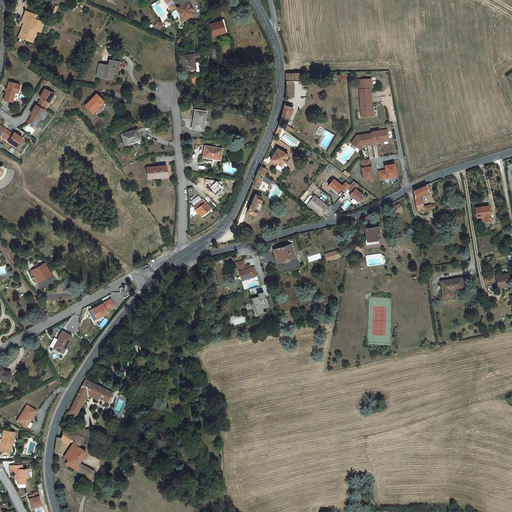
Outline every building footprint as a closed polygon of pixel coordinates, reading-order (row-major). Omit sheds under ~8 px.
[(169,6),(173,11),(178,7),(175,3),(172,0),(163,0),(170,6),(169,6)] [(196,13),(189,1),(178,7),(186,19),(196,13)] [(23,18),(43,25),(44,22),(38,19),(39,16),(26,11),(23,18)] [(37,30),(40,32),(43,25),(23,18),(22,21),(24,22),(19,36),(30,40),(35,29),(37,30)] [(227,32),(224,19),(220,20),(221,22),(211,25),(214,35),(227,32)] [(157,21),(154,26),(161,29),(163,24),(157,21)] [(196,72),(194,54),(182,55),(184,73),(196,72)] [(118,71),(120,61),(110,60),(109,65),(100,64),(98,75),(113,78),(114,71),(118,71)] [(9,80),(4,98),(15,101),(20,83),(9,80)] [(371,80),(361,81),(362,86),(360,87),(361,100),(372,99),(371,90),(371,87),(372,87),(371,80)] [(302,93),(302,84),(288,84),(288,88),(288,92),(294,92),(295,92),(302,93)] [(56,94),(47,88),(44,92),(45,93),(44,94),(43,93),(41,96),(42,97),(37,104),(44,108),(49,101),(50,102),(56,94)] [(97,94),(86,105),(93,113),(101,105),(102,106),(105,103),(97,94)] [(372,99),(361,100),(362,113),(364,113),(364,118),(375,117),(374,110),(373,110),(373,108),(372,99)] [(37,104),(36,103),(33,108),(34,108),(33,110),(32,109),(31,111),(32,112),(27,120),(33,124),(38,117),(40,118),(45,109),(44,108),(37,104)] [(101,105),(93,113),(94,114),(102,106),(101,105)] [(205,131),(207,121),(204,120),(206,112),(195,110),(192,127),(201,130),(202,131),(205,131)] [(281,128),(278,134),(283,138),(286,140),(287,135),(294,118),(293,118),(294,115),(288,113),(287,115),(285,114),(285,117),(283,121),(281,128)] [(0,134),(8,141),(7,142),(15,148),(22,139),(18,136),(17,137),(16,136),(16,135),(0,122),(0,134)] [(139,138),(136,131),(121,136),(125,145),(134,141),(133,140),(139,138)] [(373,133),(373,135),(373,145),(390,143),(389,132),(373,133)] [(280,144),(283,138),(278,134),(275,142),(280,144)] [(287,135),(286,140),(292,145),(295,141),(287,135)] [(358,136),(352,143),(360,150),(363,146),(373,146),(373,145),(373,135),(358,136)] [(223,148),(205,145),(204,158),(221,160),(223,148)] [(284,172),(290,161),(278,155),(272,167),(284,172)] [(370,161),(362,162),(363,169),(362,169),(364,182),(373,180),(372,168),(371,168),(370,161)] [(4,168),(5,166),(3,164),(1,166),(0,166),(0,188),(1,190),(9,184),(13,177),(14,169),(4,168)] [(158,175),(167,174),(166,166),(147,168),(148,179),(158,178),(158,175)] [(387,172),(379,173),(380,181),(397,179),(396,167),(386,168),(387,172)] [(257,180),(264,183),(267,177),(260,173),(257,180)] [(222,182),(206,180),(205,183),(209,184),(208,189),(215,197),(224,188),(221,185),(222,182)] [(257,180),(255,185),(262,189),(264,183),(257,180)] [(346,183),(342,187),(334,180),(328,186),(337,194),(340,190),(345,193),(348,190),(350,187),(346,183)] [(364,198),(355,190),(358,186),(354,182),(350,187),(348,190),(352,194),(350,197),(358,203),(360,202),(364,198)] [(270,192),(272,189),(271,189),(264,183),(262,189),(270,192)] [(431,183),(413,192),(416,210),(423,208),(421,195),(429,191),(428,188),(432,186),(431,183)] [(251,194),(258,197),(262,189),(255,185),(251,194)] [(306,203),(310,206),(316,199),(314,197),(312,197),(306,203)] [(329,210),(316,198),(316,199),(310,206),(321,216),(324,212),(326,214),(329,210)] [(264,206),(256,202),(248,219),(256,223),(264,206)] [(206,215),(201,208),(200,209),(198,205),(189,212),(196,222),(206,215)] [(402,210),(399,205),(391,209),(393,214),(402,210)] [(490,220),(487,206),(474,208),(476,218),(484,216),(485,221),(490,220)] [(378,240),(376,228),(365,230),(367,242),(378,240)] [(297,261),(293,244),(273,248),(277,266),(297,261)] [(339,250),(325,253),(327,260),(341,257),(339,250)] [(244,261),(237,262),(241,281),(256,277),(254,267),(250,268),(250,266),(246,267),(244,267),(244,265),(245,265),(244,261)] [(43,264),(32,271),(38,282),(45,278),(43,276),(48,273),(43,264)] [(498,288),(510,286),(508,275),(496,277),(498,288)] [(462,288),(460,279),(442,282),(444,296),(452,295),(451,290),(462,288)] [(251,305),(244,307),(247,317),(248,323),(251,323),(251,322),(255,321),(254,316),(260,315),(257,300),(251,302),(251,305)] [(94,309),(100,320),(111,314),(110,312),(118,307),(114,301),(106,305),(105,303),(94,309)] [(53,348),(63,353),(71,337),(61,332),(53,348)] [(78,400),(68,420),(76,425),(88,402),(95,406),(94,409),(97,411),(99,408),(105,412),(110,402),(85,387),(78,400)] [(23,410),(14,426),(24,432),(33,416),(23,410)] [(80,447),(86,437),(72,430),(67,439),(72,442),(80,447)] [(14,437),(3,435),(0,452),(0,455),(9,457),(11,447),(12,447),(14,437)] [(57,443),(56,447),(62,450),(63,450),(64,450),(65,448),(66,446),(66,444),(66,443),(65,441),(58,438),(57,443)] [(76,454),(80,447),(72,442),(70,447),(72,448),(61,464),(65,467),(63,472),(63,473),(63,475),(64,475),(65,476),(66,476),(68,473),(89,486),(94,478),(80,469),(85,461),(76,454)] [(57,463),(62,450),(56,447),(55,452),(53,460),(57,463)] [(31,482),(30,473),(25,473),(24,469),(12,470),(12,476),(17,476),(17,480),(20,481),(21,487),(30,487),(29,482),(31,482)]
